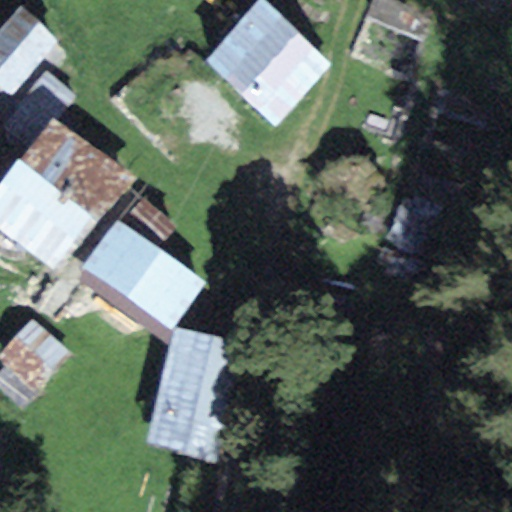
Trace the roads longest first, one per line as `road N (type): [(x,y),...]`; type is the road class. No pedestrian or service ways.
road 1 (track): [(220,511),(281,209)]
road 2 (track): [(281,209),(358,0)]
